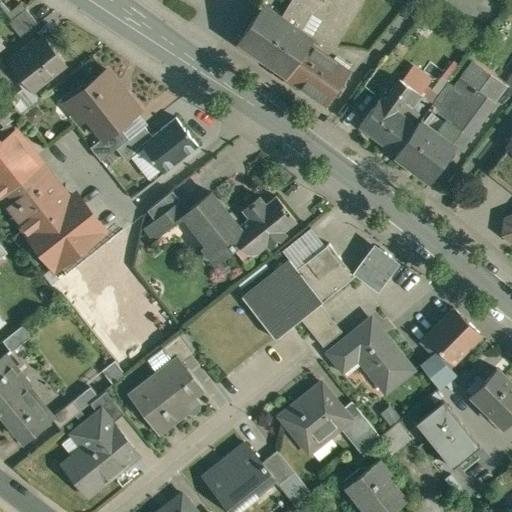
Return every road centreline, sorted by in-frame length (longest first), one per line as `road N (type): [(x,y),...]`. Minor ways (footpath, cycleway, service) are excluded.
road 1 (secondary): [(104,0),(308,139),(511,306)]
road 2 (residential): [(296,357),(113,511)]
